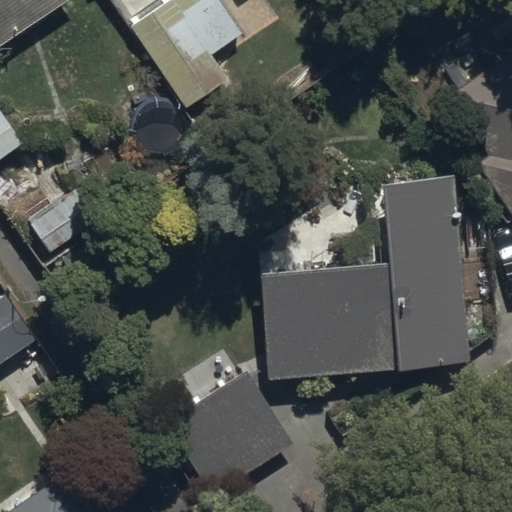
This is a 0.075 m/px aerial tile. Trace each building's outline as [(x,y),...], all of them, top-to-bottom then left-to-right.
[(0,0),(0,29),(41,0),(0,0)] [(150,0),(126,17),(182,99),(226,69),(209,44),(241,21),(226,0),(150,0)] [(511,29),(502,37),(507,45),(452,82),(491,141),(477,150),(511,202),(511,29)] [(384,249),(255,257),(263,364),(465,350),(452,160),(378,165),(384,249)] [(0,282),(0,354),(33,332),(0,282)] [(289,434),(241,359),(162,410),(209,484),(289,434)] [(86,511),(53,463),(0,499),(0,511),(86,511)]
